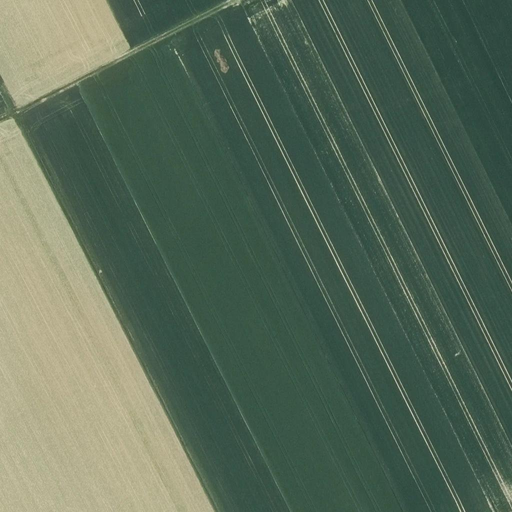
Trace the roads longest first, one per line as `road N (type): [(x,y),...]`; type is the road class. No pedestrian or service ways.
road 1 (track): [(216,511),(0,70)]
road 2 (track): [(0,131),(257,0)]
